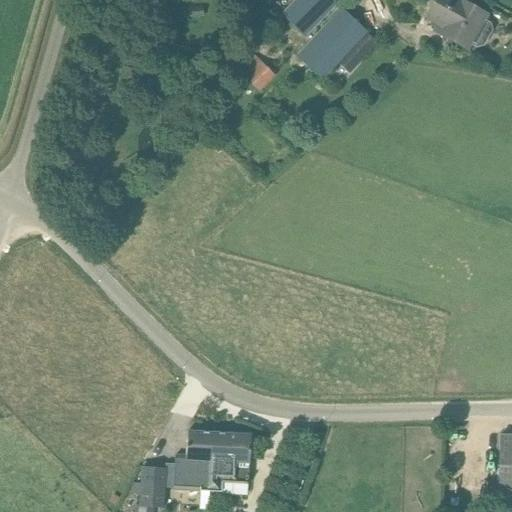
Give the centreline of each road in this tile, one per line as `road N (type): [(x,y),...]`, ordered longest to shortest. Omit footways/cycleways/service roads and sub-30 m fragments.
road 1 (unclassified): [(511,404),(270,400),(189,356),(47,226),(9,205)]
road 2 (unclassified): [(9,205),(65,0)]
